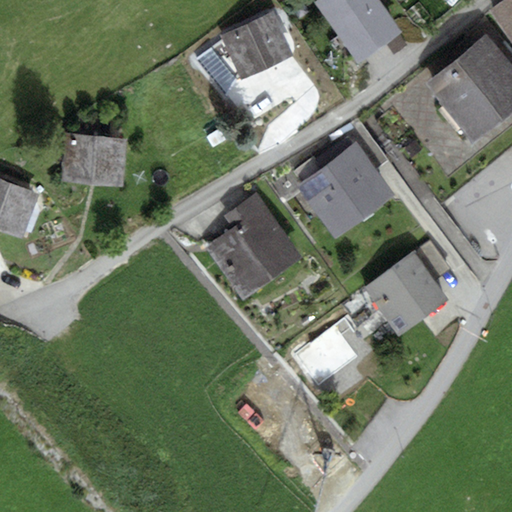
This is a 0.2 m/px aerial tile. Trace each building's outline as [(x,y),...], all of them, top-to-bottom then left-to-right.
[(379,0),(319,0),(316,2),(359,62),(386,44),(398,34),(402,32),(379,0)] [(511,0),(506,0),(492,10),(511,40),(511,0)] [(272,13),(224,35),(245,79),(293,56),(272,13)] [(511,56),(482,20),(376,110),(441,202),(511,145),(511,56)] [(398,34),(386,44),(393,54),(406,45),(398,34)] [(126,140),(65,135),(61,180),(93,183),(122,185),(126,140)] [(300,184),(297,186),(335,238),(393,195),(356,143),(353,145),(347,137),(330,149),(337,157),(322,168),(300,184)] [(291,173),(300,184),(322,168),(313,156),(291,173)] [(40,193),(0,177),(0,229),(22,238),(40,193)] [(305,257),(258,191),(223,216),(233,229),(205,249),(243,302),(305,257)] [(431,241),(415,253),(435,281),(451,269),(431,241)] [(415,253),(365,288),(399,335),(449,300),(435,281),(415,253)] [(374,424),(387,397),(364,385),(351,412),(374,424)]
